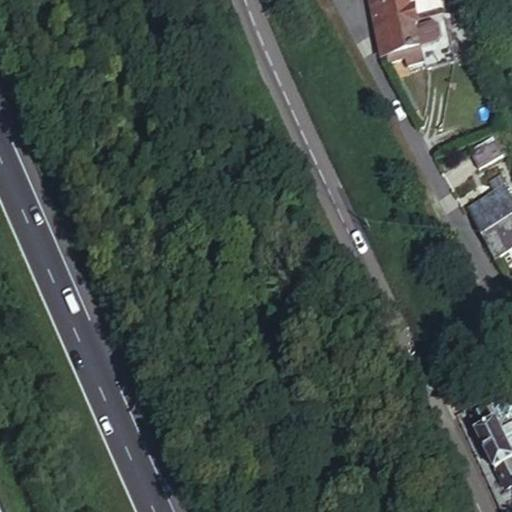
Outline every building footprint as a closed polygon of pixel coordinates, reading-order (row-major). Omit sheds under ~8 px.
[(376,19),(379,30),(380,30),(418,21),(413,0),(372,0),(372,1),(376,19)] [(423,20),(449,14),(445,0),(413,0),(418,21),(423,20)] [(459,63),(449,14),(423,20),(418,21),(380,30),(379,30),(385,58),(389,57),(391,64),(407,61),(409,69),(426,65),(427,70),(459,63)] [(501,152),(476,158),(481,178),(506,171),(501,152)] [(511,175),(503,179),(507,190),(479,199),(498,253),(511,247),(511,175)] [(486,386),(462,397),(469,413),(493,403),(486,386)] [(492,415),(478,421),(499,473),(511,467),(511,428),(505,431),(503,425),(497,427),(492,415)]
